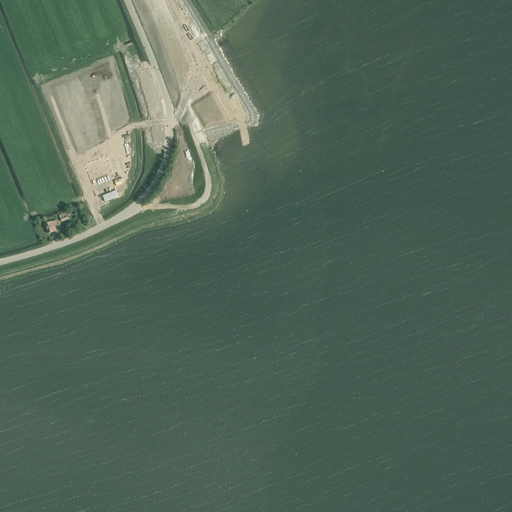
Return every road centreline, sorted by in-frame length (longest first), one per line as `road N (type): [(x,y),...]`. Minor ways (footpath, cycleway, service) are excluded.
road 1 (tertiary): [(0,262),(85,234),(138,202),(168,148),(164,93)]
road 2 (track): [(123,213),(166,197),(183,178),(186,156),(164,93)]
